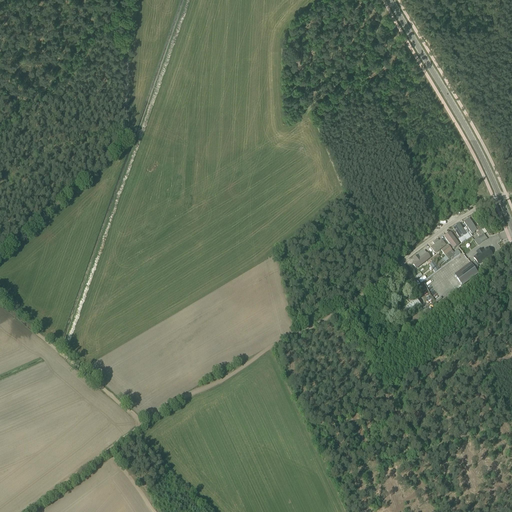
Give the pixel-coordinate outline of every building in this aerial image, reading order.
[(464,222),(471,234),(477,230),(469,219),(464,222)] [(452,228),(460,239),(466,235),(459,224),(452,228)] [(479,237),(473,240),(477,246),(487,239),(483,234),(487,232),(484,228),(481,230),(478,226),(476,227),(479,231),(476,233),(479,237)] [(459,245),(450,233),(444,237),(453,249),(459,245)] [(434,245),(431,248),(435,254),(446,246),(441,240),(439,241),(437,239),(432,243),(434,245)] [(445,256),(438,262),(441,266),(455,255),(447,245),(440,250),(445,256)] [(478,265),(492,256),(492,255),(487,249),(474,258),(478,265)] [(412,265),(415,269),(430,258),(427,253),(419,259),(417,256),(413,259),(415,262),(412,265)] [(430,260),(432,263),(439,257),(437,254),(430,260)] [(454,275),(462,286),(478,274),(475,270),(478,267),(474,260),(454,275)] [(433,262),(429,265),(435,273),(438,270),(433,262)] [(397,314),(405,321),(421,306),(414,298),(397,314)] [(411,319),(416,323),(422,316),(417,312),(411,319)]
